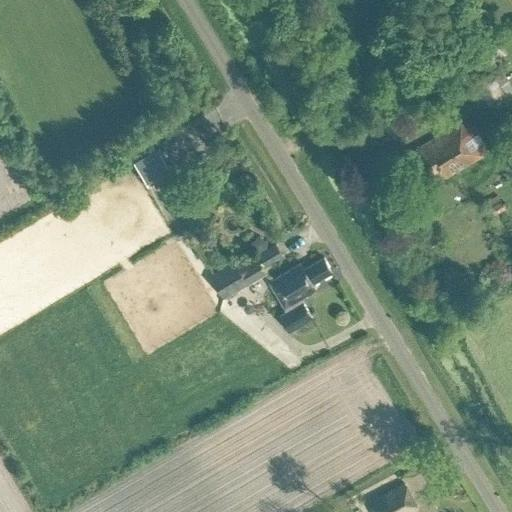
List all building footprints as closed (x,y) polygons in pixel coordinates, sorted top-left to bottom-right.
[(510,97),(494,69),(476,80),(492,106),(510,97)] [(443,166),(448,175),(493,148),(477,122),(464,119),(406,154),(421,179),(443,166)] [(199,191),(216,181),(211,170),(192,180),(199,191)] [(497,194),(487,199),(494,211),(503,206),(497,194)] [(264,265),(285,254),(278,241),(239,262),(235,254),(211,268),(226,294),(249,281),(248,279),(267,269),(264,265)] [(303,299),(301,295),(318,286),(314,280),(334,268),(325,254),(306,266),(302,260),(271,278),(286,304),(288,303),(290,307),(282,312),(291,328),(314,314),(304,298),(303,299)] [(406,511),(417,507),(404,481),(370,499),(376,511),(406,511)]
